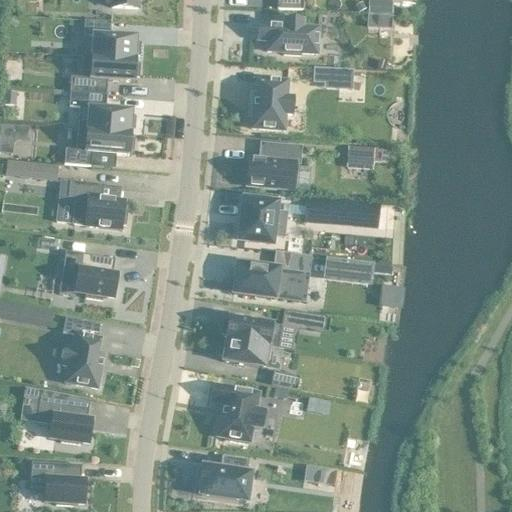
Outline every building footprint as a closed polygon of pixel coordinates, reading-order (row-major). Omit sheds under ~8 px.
[(112,0),(112,9),(138,10),(138,0),(112,0)] [(277,0),(277,11),(303,12),(302,0),(277,0)] [(369,2),(368,15),(378,15),(378,2),(369,2)] [(286,21),(285,28),(259,26),(258,42),(268,42),(267,53),(284,54),(283,56),(301,57),(301,55),(317,56),(319,30),(302,29),(303,22),(286,21)] [(82,57),(82,59),(135,61),(135,60),(135,58),(139,58),(140,44),(136,44),(136,39),(110,37),(111,24),(84,22),(83,36),(93,37),(92,58),(82,57)] [(71,78),(70,94),(106,97),(107,83),(112,83),(118,83),(134,84),(134,78),(139,79),(139,66),(135,66),(135,61),(82,59),(81,79),(71,78)] [(314,70),(313,84),(325,84),(339,85),(339,71),(314,70)] [(253,111),(252,130),(284,133),(285,116),(292,117),(293,100),(287,99),(288,83),(262,81),(260,97),(255,97),(254,97),(254,99),(254,101),(253,111)] [(4,93),(3,106),(16,107),(17,93),(4,93)] [(70,94),(69,108),(79,109),(78,130),(130,134),(130,130),(134,131),(135,118),(131,118),(132,113),(106,111),(107,97),(106,97),(70,94)] [(66,151),(64,166),(91,168),(92,154),(129,157),(129,152),(133,152),(134,140),(130,140),(130,134),(78,130),(76,152),(66,151)] [(247,188),(293,192),(295,165),(299,166),(301,148),(261,145),(260,161),(250,160),(247,188)] [(348,147),(346,170),(372,172),(374,150),(348,147)] [(376,151),(375,163),(387,163),(388,152),(376,151)] [(58,169),(7,163),(5,177),(56,183),(58,169)] [(70,183),(68,199),(75,200),(72,226),(121,232),(121,227),(125,227),(127,208),(124,208),(124,203),(102,200),(103,186),(70,183)] [(245,202),(240,242),(271,245),(272,237),(284,239),(287,215),(275,213),(276,205),(245,202)] [(306,202),(305,223),(346,227),(357,227),(358,207),(348,206),(306,202)] [(62,278),(59,295),(74,298),(75,294),(86,296),(85,300),(102,303),(103,298),(114,300),(116,285),(117,279),(118,275),(116,275),(113,275),(115,261),(66,253),(62,278)] [(330,260),(328,277),(372,282),(372,276),(374,265),(330,260)] [(233,293),(233,295),(275,301),(275,299),(305,303),(308,276),(278,272),(279,271),(237,265),(234,283),(233,293)] [(374,265),(372,276),(391,278),(392,267),(374,265)] [(40,311),(7,305),(5,321),(37,327),(40,311)] [(40,311),(37,327),(50,329),(53,313),(40,311)] [(309,316),(307,330),(321,332),(323,318),(309,316)] [(65,350),(62,367),(68,368),(65,384),(97,391),(101,372),(103,360),(103,358),(102,358),(97,357),(101,340),(98,340),(100,326),(66,319),(62,335),(74,337),(72,352),(65,350)] [(224,323),(222,336),(226,336),(225,341),(278,350),(282,327),(229,319),(228,324),(224,323)] [(221,344),(219,357),(223,358),(222,363),(265,370),(268,349),(278,351),(278,350),(225,341),(225,342),(226,342),(225,345),(221,344)] [(300,378),(274,373),(271,387),(297,392),(300,378)] [(216,387),(213,404),(224,406),(221,420),(217,438),(229,440),(229,443),(247,446),(248,444),(250,444),(253,428),(262,430),(265,413),(256,411),(259,395),(216,387)] [(275,391),(274,399),(286,402),(288,394),(275,391)] [(40,400),(36,425),(52,427),(50,440),(61,442),(60,444),(77,447),(78,444),(89,446),(90,433),(91,431),(92,423),(92,421),(91,421),(87,420),(89,407),(40,400)] [(202,469),(200,485),(202,486),(201,496),(246,503),(250,476),(246,475),(248,462),(223,459),(221,472),(202,469)] [(32,464),(30,489),(45,490),(45,504),(56,504),(56,507),(73,508),(73,505),(84,506),(85,491),(85,483),(86,481),(84,481),(80,481),(81,467),(32,464)] [(306,468),(304,483),(334,487),(336,472),(306,468)]
